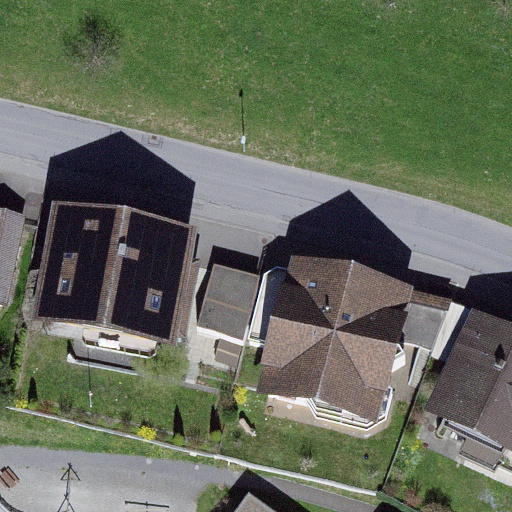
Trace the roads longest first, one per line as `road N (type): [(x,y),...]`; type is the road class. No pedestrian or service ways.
road 1 (residential): [(511,266),(450,242),(0,132)]
road 2 (unknown): [(0,452),(242,472),(361,511)]
